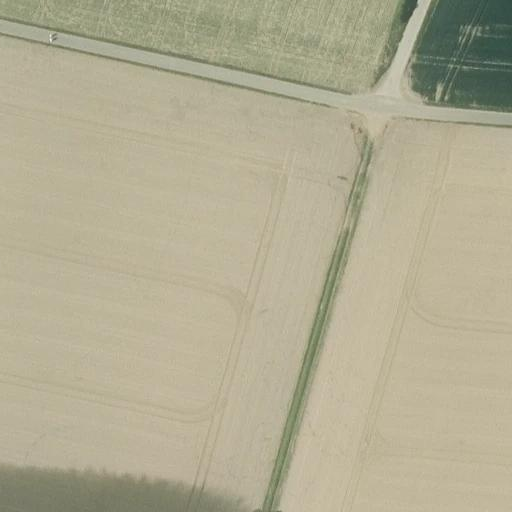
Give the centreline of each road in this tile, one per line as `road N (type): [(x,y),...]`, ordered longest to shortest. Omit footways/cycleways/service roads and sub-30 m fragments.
road 1 (track): [(379,110),(264,511)]
road 2 (track): [(379,110),(0,27)]
road 3 (track): [(511,121),(379,110)]
